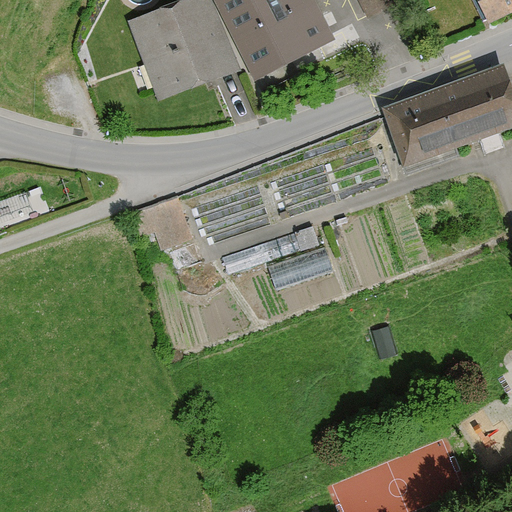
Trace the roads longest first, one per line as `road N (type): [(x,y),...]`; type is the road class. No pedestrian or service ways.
road 1 (unclassified): [(162,159),(268,138),(511,44)]
road 2 (residential): [(162,159),(113,206),(0,246)]
road 3 (unclassified): [(0,134),(70,151),(162,159)]
